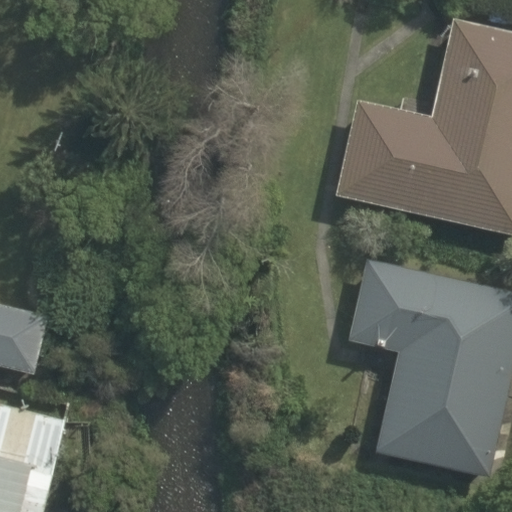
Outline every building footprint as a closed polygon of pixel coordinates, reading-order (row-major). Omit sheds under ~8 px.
[(335,205),(511,242),(511,40),(453,28),(433,119),(357,103),(335,205)] [(511,369),(511,296),(366,264),(348,343),(397,354),(374,452),(487,478),(511,369)] [(0,370),(36,379),(50,319),(0,307),(0,370)] [(0,511),(48,511),(69,424),(0,407),(0,511)] [(511,439),(503,479),(511,481),(511,439)]
